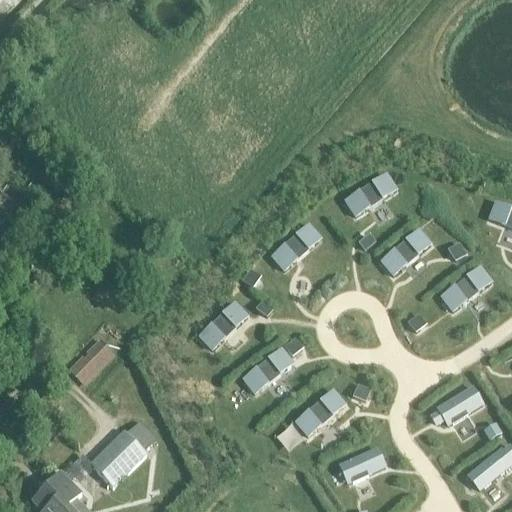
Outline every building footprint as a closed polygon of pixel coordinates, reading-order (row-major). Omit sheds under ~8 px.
[(385,181),(346,205),(355,221),(396,194),(385,181)] [(511,214),(498,209),(493,223),(511,230),(511,214)] [(308,230),(275,261),(284,272),(319,243),(308,230)] [(417,235),(381,266),(393,278),(429,249),(417,235)] [(360,248),(365,254),(374,246),(369,240),(360,248)] [(449,255),(455,265),(465,258),(459,248),(449,255)] [(483,274),(442,302),(452,314),(490,286),(483,274)] [(253,291),(260,282),(250,275),(243,284),(253,291)] [(271,314),(262,307),(257,314),(267,321),(271,314)] [(232,313),(197,345),(208,355),(241,325),(232,313)] [(409,326),(416,336),(426,329),(418,319),(409,326)] [(293,360),(302,353),(295,344),(285,351),(293,360)] [(85,364),(73,376),(84,387),(113,358),(102,347),(90,358),(93,361),(87,366),(85,364)] [(284,356),(248,383),(258,398),(294,367),(284,356)] [(369,394),(358,390),(354,401),(365,405),(369,394)] [(465,395),(433,418),(442,431),(476,411),(465,395)] [(331,398),(297,427),(307,439),(343,410),(331,398)] [(145,457),(157,445),(140,427),(127,438),(125,436),(90,470),(112,494),(147,459),(145,457)] [(496,430),(486,437),(490,444),(500,437),(496,430)] [(511,464),(503,455),(477,476),(487,487),(511,466),(511,464)] [(376,457),(342,469),(349,484),(383,469),(376,457)] [(83,511),(76,504),(83,497),(62,476),(32,505),(38,511),(83,511)]
